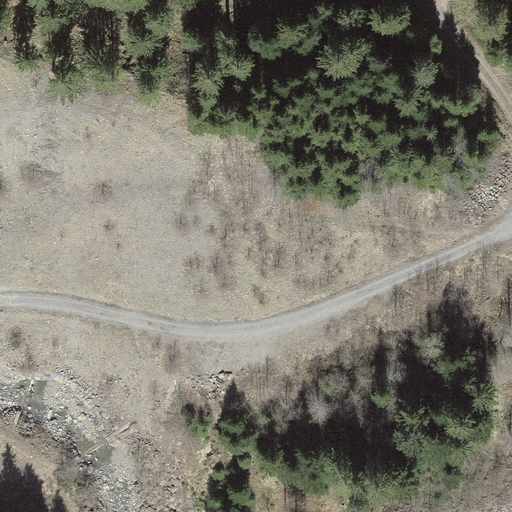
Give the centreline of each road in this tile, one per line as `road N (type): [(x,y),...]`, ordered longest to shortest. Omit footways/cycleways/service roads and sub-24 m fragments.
road 1 (track): [(511,219),(465,248),(277,321),(214,330),(142,325),(32,299),(0,302)]
road 2 (track): [(433,0),(511,126)]
